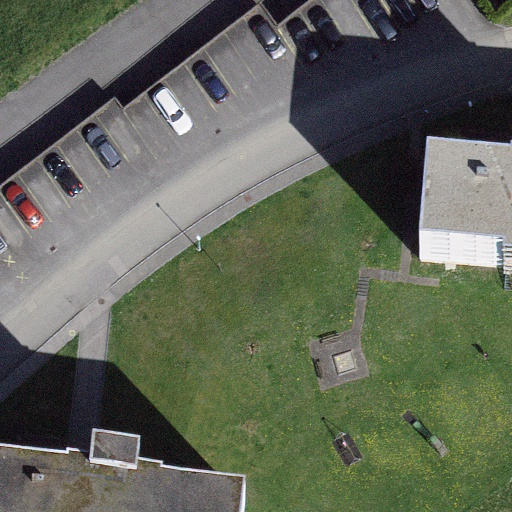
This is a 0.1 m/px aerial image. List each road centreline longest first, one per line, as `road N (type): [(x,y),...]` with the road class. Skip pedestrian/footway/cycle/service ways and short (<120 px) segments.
road 1 (residential): [(511,68),(187,202),(0,365)]
road 2 (residential): [(0,153),(130,42),(228,0)]
